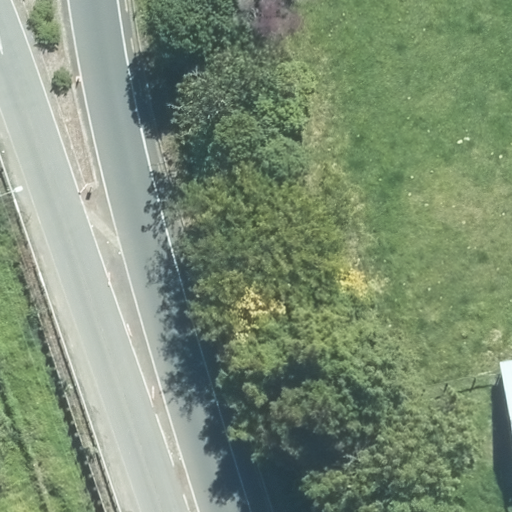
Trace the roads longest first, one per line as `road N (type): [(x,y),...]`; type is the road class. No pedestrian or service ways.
road 1 (tertiary): [(88,0),(152,396)]
road 2 (tertiary): [(152,396),(55,191),(0,40)]
road 3 (tertiary): [(190,511),(152,396)]
